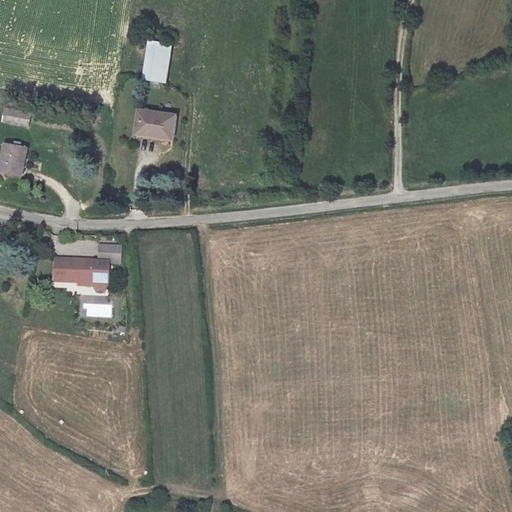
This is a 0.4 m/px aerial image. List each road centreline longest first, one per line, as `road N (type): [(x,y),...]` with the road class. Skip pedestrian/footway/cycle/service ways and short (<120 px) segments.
road 1 (unclassified): [(511,185),(127,224),(0,210)]
road 2 (track): [(397,197),(401,45),(411,0)]
road 3 (track): [(127,224),(134,350)]
